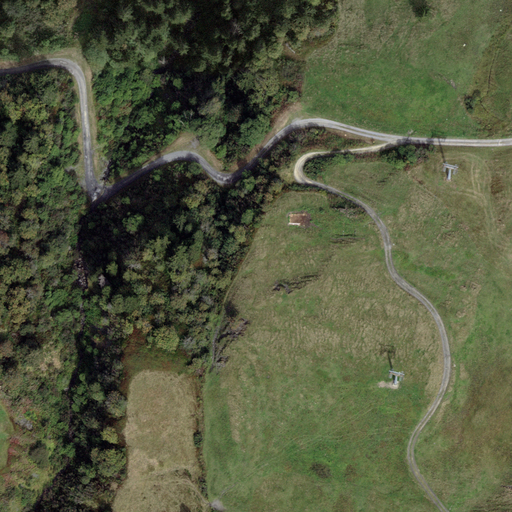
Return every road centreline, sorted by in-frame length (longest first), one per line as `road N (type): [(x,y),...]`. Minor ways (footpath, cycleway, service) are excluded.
road 1 (track): [(0,74),(63,62),(75,68),(99,190),(183,157),(228,178),(283,134),(312,122),(397,138),(511,140)]
road 2 (track): [(453,511),(412,457),(450,377),(440,317),(398,277),(386,231),(361,197),(301,179),(302,162),(397,138)]
